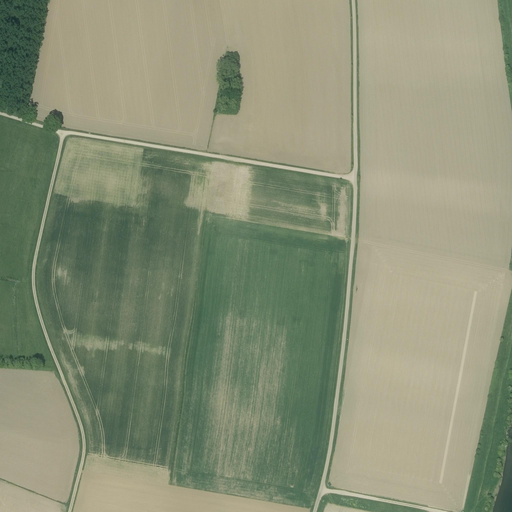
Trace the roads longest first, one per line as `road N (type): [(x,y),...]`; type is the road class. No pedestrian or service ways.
road 1 (unclassified): [(314,511),(353,230),(352,0)]
road 2 (track): [(68,511),(82,457),(80,428),(32,287),(63,132)]
road 3 (track): [(355,179),(0,115)]
road 4 (track): [(439,511),(321,489)]
